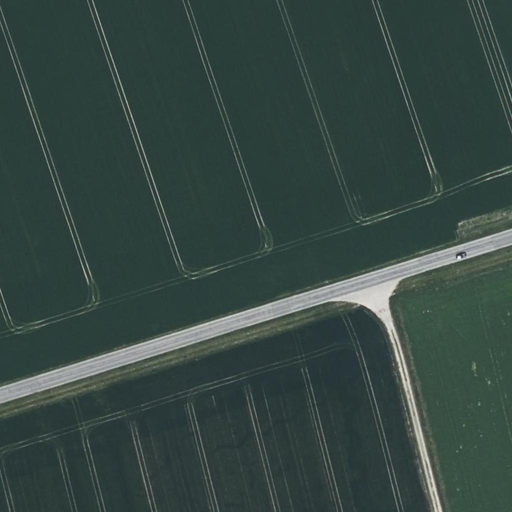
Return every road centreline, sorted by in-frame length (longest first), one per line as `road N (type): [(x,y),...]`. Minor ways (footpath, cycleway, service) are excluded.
road 1 (tertiary): [(511,236),(0,394)]
road 2 (track): [(435,511),(375,277)]
